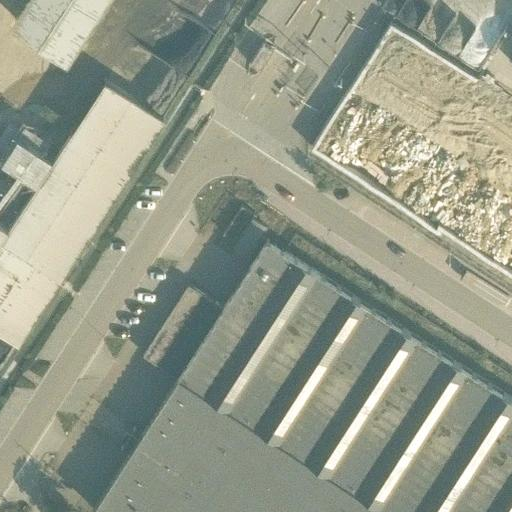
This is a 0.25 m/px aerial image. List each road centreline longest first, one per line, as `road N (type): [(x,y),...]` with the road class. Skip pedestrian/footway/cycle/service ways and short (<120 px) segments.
road 1 (unclassified): [(0,480),(186,187),(204,166),(234,160)]
road 2 (unclassified): [(511,335),(234,160)]
